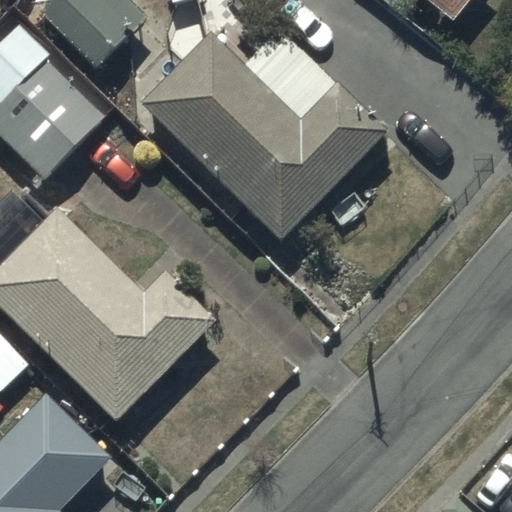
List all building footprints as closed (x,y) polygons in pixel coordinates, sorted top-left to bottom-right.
[(92,0),(69,0),(44,29),(101,81),(147,29),(114,0),(113,0),(104,10),(92,0)] [(405,0),(455,38),(483,0),(405,0)] [(211,47),(140,117),(179,158),(174,162),(246,238),(254,230),(281,258),(393,151),(281,33),(237,74),(211,47)] [(106,132),(20,41),(0,59),(0,147),(42,192),(106,132)] [(0,328),(115,440),(214,337),(162,287),(143,306),(53,219),(0,274),(0,328)] [(0,434),(0,511),(59,511),(58,510),(110,458),(42,392),(0,434)]
